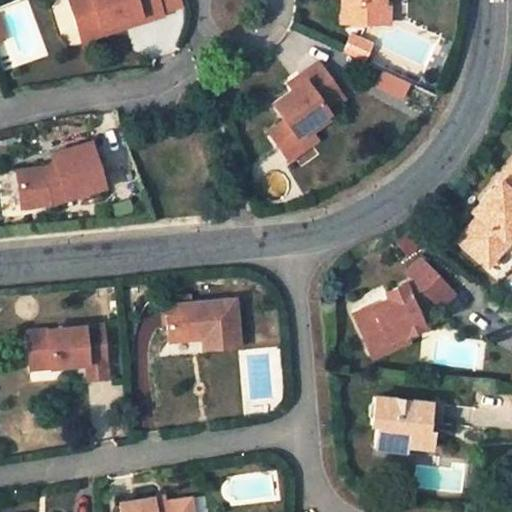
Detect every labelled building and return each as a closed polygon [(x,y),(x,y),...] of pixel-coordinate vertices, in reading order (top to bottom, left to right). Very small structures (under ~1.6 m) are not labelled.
[(155,18),(149,0),(61,0),(71,31),(91,24),(93,30),(132,18),(134,24),(155,18)] [(340,0),(341,18),(383,18),(382,0),(340,0)] [(74,43),(134,24),(132,18),(93,30),(91,24),(71,31),(74,43)] [(319,111),(321,110),(317,104),(335,91),(311,59),(293,73),(297,79),(286,87),(266,102),(279,118),(291,133),(319,111)] [(293,73),(282,82),(286,87),(297,79),(293,73)] [(291,133),(279,118),(263,130),(285,158),(313,136),(307,129),(324,116),(319,111),(291,133)] [(101,186),(88,142),(49,154),(52,164),(40,168),(13,171),(17,207),(47,203),(101,186)] [(474,214),(454,236),(484,264),(505,241),(500,236),(509,226),(511,223),(511,156),(493,178),(495,179),(468,209),(474,214)] [(505,241),(511,234),(511,229),(509,226),(500,236),(505,241)] [(436,303),(451,290),(419,255),(405,268),(412,276),(385,289),(388,295),(351,312),(365,343),(401,328),(402,331),(419,322),(410,301),(427,293),(436,303)] [(236,344),(231,297),(162,304),(165,340),(200,336),(201,348),(236,344)] [(99,325),(24,332),(27,363),(60,360),(61,367),(83,365),(85,380),(104,379),(99,325)] [(369,352),(404,336),(402,331),(401,328),(365,343),(369,352)] [(60,360),(27,363),(27,370),(61,367),(60,360)] [(436,399),(379,392),(378,397),(375,400),(373,414),(376,418),(375,423),(381,424),(378,445),(385,446),(388,450),(400,451),(403,449),(410,449),(411,444),(435,446),(437,429),(428,428),(429,421),(434,421),(436,399)] [(152,498),(118,503),(119,511),(191,511),(189,499),(164,502),(153,504),(152,498)]
